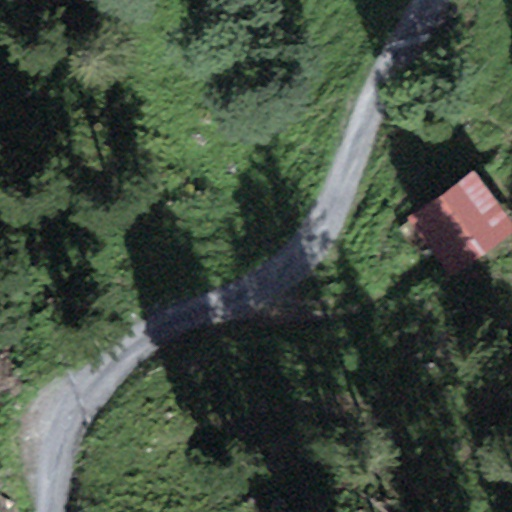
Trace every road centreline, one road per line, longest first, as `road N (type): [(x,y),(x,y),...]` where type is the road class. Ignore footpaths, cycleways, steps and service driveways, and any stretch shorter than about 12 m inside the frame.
road 1 (track): [(48,511),(54,447),(72,403),(121,346),(319,251),(348,187),(362,118),(427,0)]
road 2 (track): [(198,303),(334,302),(398,267)]
